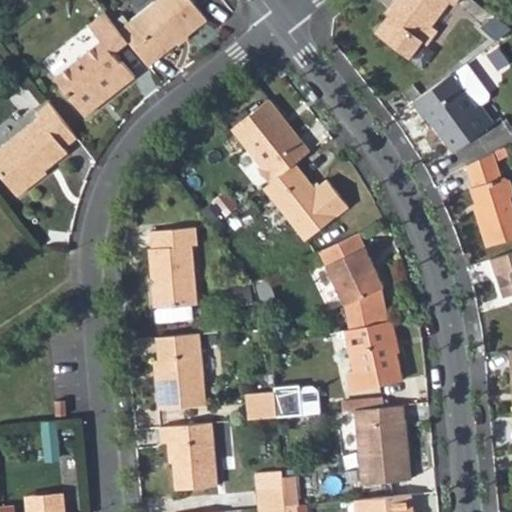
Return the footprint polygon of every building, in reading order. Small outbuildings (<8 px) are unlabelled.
[(193,0),(150,0),(117,26),(148,65),(208,19),(193,0)] [(452,8),(459,0),(389,0),(389,1),(394,5),(372,33),(404,57),(416,43),(422,47),(434,33),(428,27),(448,4),(452,8)] [(82,111),(130,74),(120,60),(116,63),(106,53),(127,38),(117,26),(103,8),(86,22),(99,39),(52,75),(82,111)] [(478,28),(493,42),(511,28),(491,13),(478,28)] [(489,92),(467,62),(413,100),(423,114),(428,111),(456,150),(495,121),(481,103),(488,98),(489,92)] [(0,139),(0,169),(15,189),(44,167),(40,162),(63,145),(59,139),(73,130),(47,97),(30,109),(34,113),(0,139)] [(256,166),(270,183),(293,166),(309,153),(267,99),(231,126),(260,162),(256,166)] [(470,202),(485,246),(511,237),(511,200),(511,197),(511,181),(511,180),(505,181),(495,151),(468,165),(474,183),(469,184),(474,200),(470,202)] [(313,190),(293,166),(270,183),(264,188),(307,239),(345,210),(324,183),(313,190)] [(154,306),(200,303),(193,243),(196,242),(195,226),(149,230),(150,247),(146,246),(153,290),(154,306)] [(357,232),(319,250),(342,300),(350,297),(354,320),(385,313),(379,283),(381,282),(357,232)] [(511,250),(495,255),(505,290),(511,288),(511,250)] [(492,257),(471,262),(475,281),(496,277),(492,257)] [(350,297),(342,300),(348,329),(387,321),(385,313),(354,320),(350,297)] [(398,356),(390,320),(387,321),(348,329),(341,331),(350,373),(343,374),(347,396),(396,386),(390,358),(398,356)] [(155,407),(205,403),(199,332),(156,335),(161,373),(151,374),(155,407)] [(244,397),(246,418),(275,415),(273,395),(244,397)] [(62,400),(52,401),(53,416),(63,415),(62,400)] [(353,408),(358,484),(405,478),(408,478),(403,418),(396,420),(395,405),(353,408)] [(220,482),(216,420),(161,424),(162,440),(173,440),(174,452),(179,452),(183,484),(220,482)] [(282,482),(283,488),(296,487),(295,473),(281,474),(282,482)] [(283,488),(282,482),(256,484),(259,506),(284,504),(283,488)] [(283,488),(284,504),(297,502),(296,487),(283,488)] [(410,511),(409,493),(353,498),(354,511),(410,511)] [(297,502),(284,504),(284,511),(305,511),(305,502),(297,502)]
